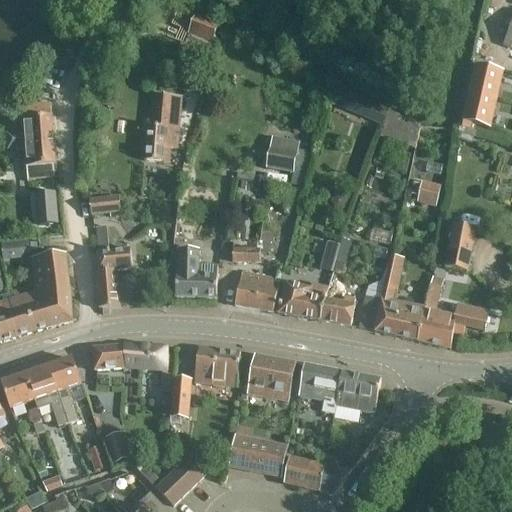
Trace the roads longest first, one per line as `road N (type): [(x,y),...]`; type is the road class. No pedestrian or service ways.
road 1 (residential): [(89,334),(65,111),(75,70),(115,0)]
road 2 (tertiary): [(427,369),(221,330),(135,326),(89,334)]
road 3 (residential): [(420,408),(348,511)]
